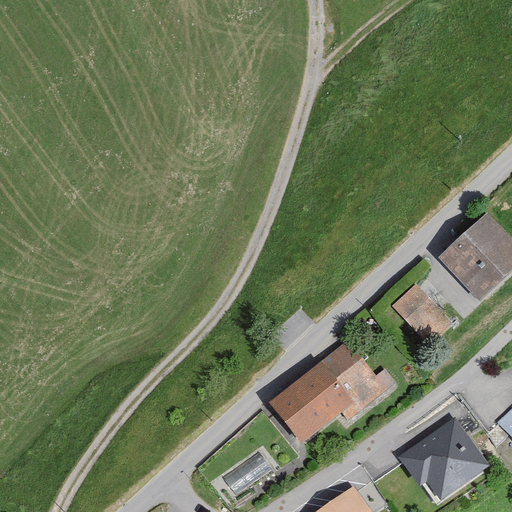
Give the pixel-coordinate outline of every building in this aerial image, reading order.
[(511,240),(484,211),(435,257),(478,302),(511,270),(511,240)] [(449,324),(414,283),(387,306),(421,347),(449,324)] [(344,340),(266,403),(298,442),(335,413),(346,426),(387,393),(344,340)] [(456,414),(396,455),(419,488),(427,483),(439,502),(492,466),(456,414)] [(369,511),(355,488),(315,511),(369,511)]
